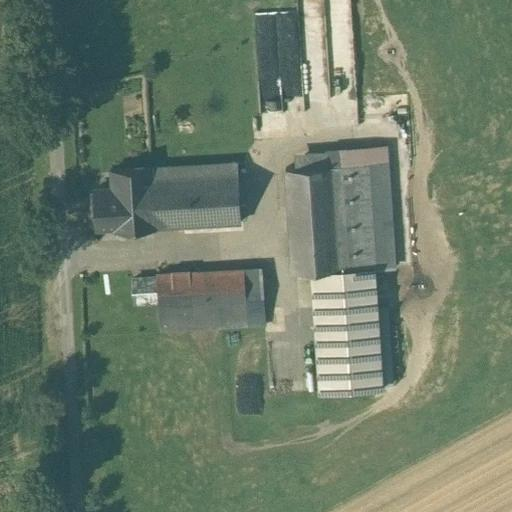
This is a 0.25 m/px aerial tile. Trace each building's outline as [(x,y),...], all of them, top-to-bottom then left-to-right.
[(367,161),(332,164),(339,267),(374,265),(367,161)] [(152,167),(150,167),(154,225),(240,220),(236,162),(152,167)] [(332,164),(285,167),(292,271),(310,270),(339,267),(332,164)] [(150,166),(111,168),(113,195),(95,196),(97,226),(115,225),(115,228),(154,226),(154,225),(150,167),(150,166)] [(339,267),(310,270),(318,389),(382,385),(374,265),(339,267)] [(243,267),(188,271),(188,269),(172,270),(172,271),(155,272),(157,300),(159,331),(247,325),(244,269),(243,267)] [(261,268),(244,269),(247,325),(264,324),(262,293),(263,292),(261,268)] [(155,275),(132,277),(134,301),(157,300),(155,275)]
